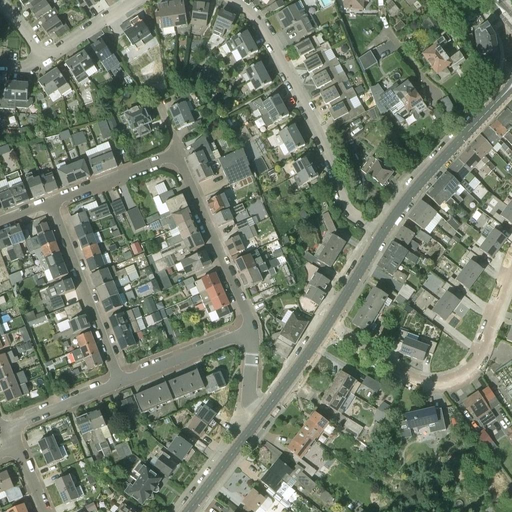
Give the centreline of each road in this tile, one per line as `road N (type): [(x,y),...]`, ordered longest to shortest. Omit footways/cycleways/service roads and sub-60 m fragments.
road 1 (residential): [(383,233),(345,205),(325,146),(263,29),(231,0)]
road 2 (residential): [(326,325),(410,378),(446,381),(477,359),(511,273)]
road 3 (tertiary): [(383,233),(511,81)]
road 4 (residential): [(123,382),(52,202)]
road 5 (residential): [(250,330),(176,157)]
road 6 (residential): [(123,382),(250,330)]
road 7 (residential): [(52,202),(176,157)]
road 8 (residential): [(3,430),(123,382)]
road 9 (tertiary): [(188,511),(261,414)]
